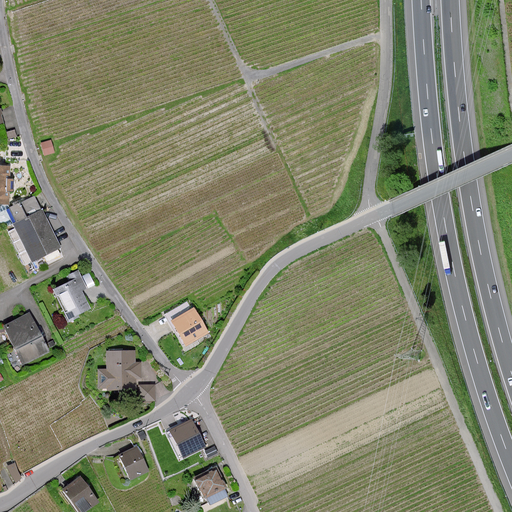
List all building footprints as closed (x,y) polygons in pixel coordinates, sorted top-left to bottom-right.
[(54,152),(51,141),(42,143),(45,155),(54,152)] [(8,166),(0,165),(0,202),(7,203),(7,194),(8,166)] [(16,226),(33,259),(58,246),(52,234),(33,196),(11,207),(19,224),(16,226)] [(57,290),(70,317),(89,308),(85,299),(81,290),(86,288),(78,272),(69,276),(72,283),(57,290)] [(85,285),(92,283),(89,272),(82,275),(85,285)] [(194,309),(173,321),(186,345),(208,333),(194,309)] [(4,326),(23,363),(48,350),(29,314),(4,326)] [(133,388),(132,387),(132,383),(132,377),(140,377),(140,364),(134,364),(134,352),(109,352),(109,369),(99,370),(100,387),(109,387),(109,390),(133,388)] [(154,399),(154,385),(140,385),(140,400),(154,399)] [(171,431),(184,457),(205,446),(192,421),(171,431)] [(120,455),(131,479),(148,471),(136,447),(120,455)] [(17,477),(11,461),(0,466),(0,473),(5,487),(17,477)] [(203,490),(207,498),(226,488),(217,470),(195,480),(200,491),(203,490)] [(83,511),(98,502),(81,479),(65,491),(81,511),(83,511)]
